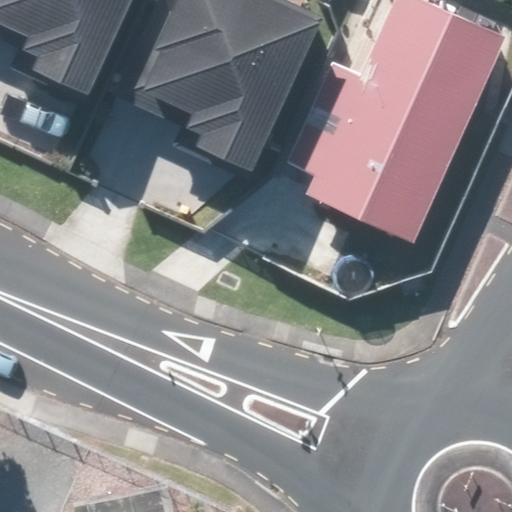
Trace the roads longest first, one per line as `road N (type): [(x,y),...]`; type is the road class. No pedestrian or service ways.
road 1 (unclassified): [(91,343),(414,420)]
road 2 (unclassified): [(360,491),(91,343)]
